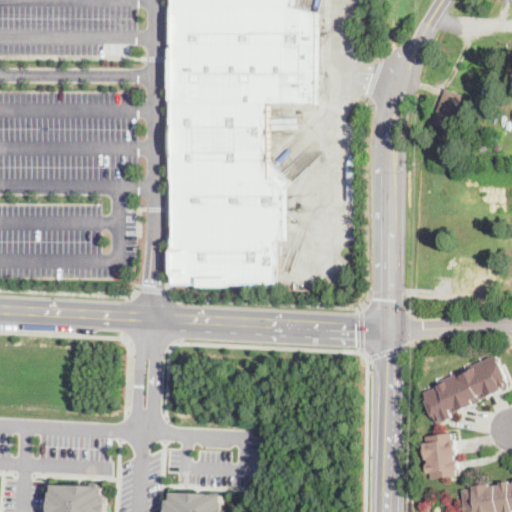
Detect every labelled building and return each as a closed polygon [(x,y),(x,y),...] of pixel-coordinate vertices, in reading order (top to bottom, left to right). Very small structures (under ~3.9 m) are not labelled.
[(293,0),(293,7),(318,14),(318,104),(270,104),(269,161),(291,182),(285,189),(285,239),(280,239),(280,286),(176,285),(177,179),(174,179),(175,81),(172,81),(173,36),(175,36),(175,0),(293,0)] [(455,123),(451,132),(433,125),(447,88),(465,96),(455,123)] [(483,152),(481,152),(479,144),(486,142),(489,149),(483,152)] [(501,150),(500,151),(495,148),(496,146),(497,143),(503,146),(501,150)] [(458,289),(476,289),(477,261),(459,261),(458,289)] [(424,391),(437,422),(454,416),(453,412),(510,385),(497,353),(475,363),(477,366),(460,374),(459,371),(446,377),(448,380),(424,391)] [(454,433),(455,438),(458,438),(460,455),(458,455),(458,459),(461,459),(462,468),(459,469),(460,475),(432,480),(431,472),(429,473),(428,464),(431,463),(430,459),(428,459),(426,443),(427,443),(426,436),(454,432),(454,433)] [(511,511),(466,511),(463,489),(475,488),(475,486),(491,484),(491,486),(502,484),(501,482),(502,482),(511,481),(511,483),(511,511)] [(69,483),(97,485),(105,486),(104,493),(108,493),(107,511),(50,511),(52,491),(53,491),(54,483),(69,484),(69,483)] [(180,491),(209,492),(209,493),(224,494),(223,501),(225,501),(224,511),(167,511),(168,499),(172,499),(173,491),(180,492),(180,491)]
